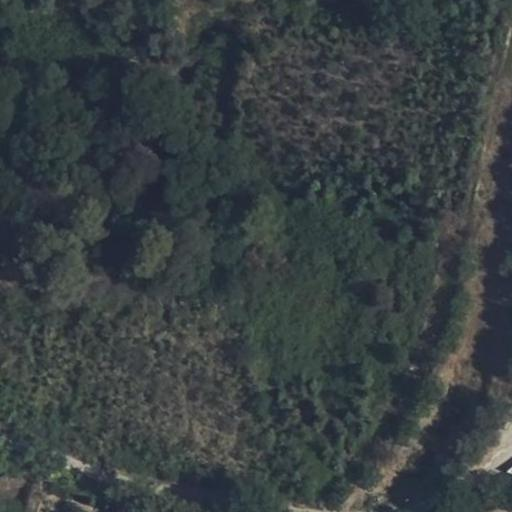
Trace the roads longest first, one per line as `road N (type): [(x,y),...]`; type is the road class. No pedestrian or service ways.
road 1 (residential): [(0,422),(272,511)]
road 2 (residential): [(361,511),(432,491),(511,447)]
